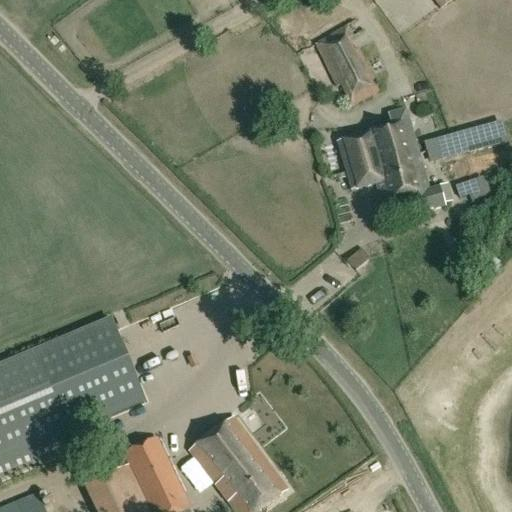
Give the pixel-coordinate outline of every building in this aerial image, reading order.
[(433,0),(441,10),(454,0),(433,0)] [(355,52),(349,40),(354,37),(348,27),(315,45),(336,89),(341,86),(346,98),(344,99),(349,109),(379,92),(369,71),(359,50),(355,52)] [(429,192),(406,109),(388,114),(392,128),(337,143),(350,192),(375,185),(381,206),(410,198),(415,217),(434,212),(434,211),(445,209),(439,189),(429,192)] [(504,126),(459,138),(462,148),(507,135),(504,126)] [(471,196),(467,184),(455,189),(459,201),(471,196)] [(493,271),(500,263),(489,254),(482,261),(493,271)] [(355,256),(346,264),(353,273),(363,266),(355,256)] [(0,461),(142,402),(110,324),(0,370),(0,461)] [(232,511),(260,511),(287,492),(233,419),(188,452),(232,511)] [(97,511),(189,511),(188,511),(190,510),(156,440),(124,455),(129,467),(86,488),(97,511)] [(0,510),(0,511),(42,511),(36,496),(0,510)]
